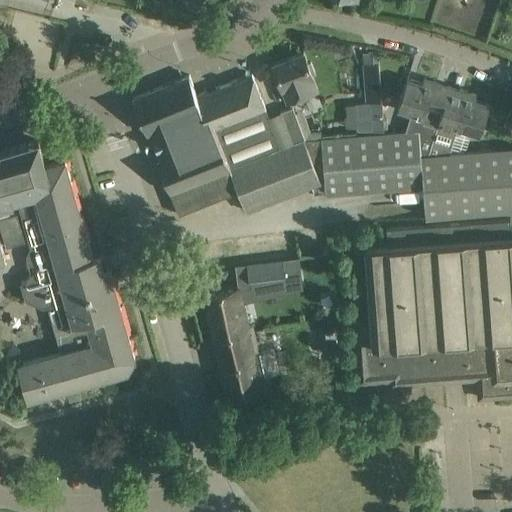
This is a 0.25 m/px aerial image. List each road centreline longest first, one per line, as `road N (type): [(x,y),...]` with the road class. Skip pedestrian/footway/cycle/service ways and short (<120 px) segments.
road 1 (unclassified): [(226,502),(99,82)]
road 2 (residential): [(511,77),(385,32),(257,4)]
road 3 (tertiary): [(99,82),(235,22),(257,4)]
road 4 (residential): [(226,502),(64,505)]
